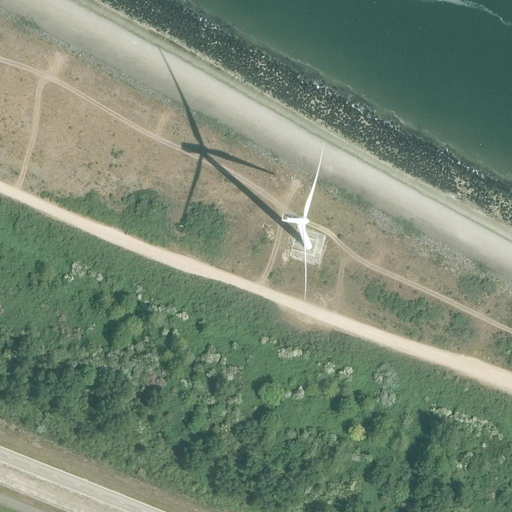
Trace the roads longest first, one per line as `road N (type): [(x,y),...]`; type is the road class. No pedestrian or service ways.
road 1 (track): [(511,328),(354,255),(326,228),(279,207),(247,180),(0,48)]
road 2 (track): [(0,193),(511,381)]
